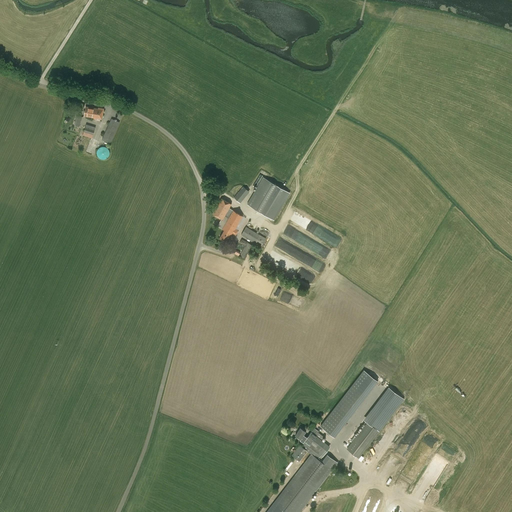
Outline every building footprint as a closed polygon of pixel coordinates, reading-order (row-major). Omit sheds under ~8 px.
[(96,111),(97,109),(86,107),(84,117),(91,118),(92,113),(95,113),(95,111),(96,111)] [(98,109),(97,109),(96,111),(95,111),(95,113),(92,113),(91,118),(102,120),(104,109),(98,108),(98,109)] [(76,115),(74,125),(80,127),(82,117),(76,115)] [(119,122),(111,119),(102,140),(110,144),(119,122)] [(86,124),(83,135),(92,138),(95,127),(86,124)] [(97,150),(97,152),(97,155),(98,157),(99,158),(101,159),(104,160),(106,159),(108,158),(109,156),(110,154),(109,152),(109,150),(107,148),(105,147),(103,147),(101,147),(99,149),(97,150)] [(290,193),(279,187),(275,185),(264,178),(248,205),(264,214),(274,220),(290,193)] [(243,186),(233,198),(240,203),(249,191),(243,186)] [(226,242),(230,234),(232,235),(233,234),(236,236),(239,231),(238,231),(246,218),(243,216),(233,210),(229,208),(232,204),(221,198),(212,214),(222,219),(217,226),(222,229),(224,230),(220,238),(226,242)] [(299,226),(312,232),(313,231),(319,235),(321,230),(302,220),(299,226)] [(266,238),(246,227),(241,235),(261,247),(266,238)] [(321,255),(324,248),(311,242),(311,241),(309,245),(307,248),(321,255)] [(244,259),(252,245),(247,242),(239,257),(244,259)] [(338,434),(352,416),(377,383),(362,372),(320,426),(335,437),(338,434)] [(367,422),(368,422),(379,431),(403,399),(389,388),(363,419),(367,422)] [(367,422),(347,448),(346,449),(359,458),(380,431),(379,431),(368,422),(367,422)] [(295,475),(284,489),(266,511),(299,511),(305,505),(332,470),(318,459),(319,457),(329,445),(321,440),(324,436),(317,431),(318,431),(314,428),(311,432),(307,437),(304,435),(306,431),(300,427),(295,435),(298,437),(297,438),(303,442),(302,443),(304,444),(302,447),(300,445),(291,455),(301,463),(309,453),(311,454),(295,475)] [(335,507),(336,509),(338,511),(339,511),(345,511),(347,511),(349,510),(350,507),(351,505),(351,503),(350,501),(348,499),(346,497),(344,497),(342,497),(340,497),(338,498),(336,500),(335,502),(335,505),(335,507)]
